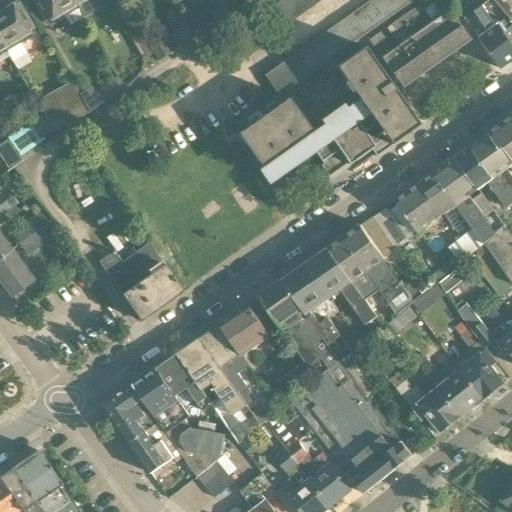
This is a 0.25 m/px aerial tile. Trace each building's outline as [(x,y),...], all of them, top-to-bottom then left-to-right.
[(83,18),(72,0),(34,0),(50,26),(65,17),(70,26),(83,18)] [(72,0),(83,18),(85,22),(99,14),(92,1),(94,0),(72,0)] [(202,0),(180,13),(193,34),(227,14),(218,0),(202,0)] [(299,16),(288,0),(283,0),(278,4),(291,22),(299,16)] [(301,0),(288,0),(299,16),(308,10),(301,0)] [(315,0),(301,0),(308,10),(317,3),(315,0)] [(391,16),(379,0),(371,0),(368,3),(382,22),(391,16)] [(400,9),(394,0),(379,0),(391,16),(400,9)] [(410,2),(408,0),(394,0),(400,9),(410,2)] [(511,0),(488,0),(484,4),(491,14),(507,22),(511,25),(511,0)] [(382,22),(368,3),(358,9),(372,29),(382,22)] [(291,22),(278,4),(269,10),(282,28),(291,22)] [(0,43),(6,53),(34,36),(16,5),(2,13),(0,10),(0,43)] [(469,40),(474,37),(474,36),(466,26),(453,7),(380,59),(402,89),(469,41),(469,40)] [(511,25),(507,22),(491,14),(487,17),(479,7),(471,12),(476,19),(466,26),(474,36),(474,37),(497,69),(511,58),(511,25)] [(372,29),(358,9),(349,16),(363,36),(372,29)] [(413,10),(402,18),(407,24),(418,16),(413,10)] [(193,34),(180,13),(166,22),(178,43),(193,34)] [(363,36),(349,16),(339,23),(353,42),(363,36)] [(407,24),(402,18),(391,26),(395,32),(407,24)] [(353,42),(339,23),(330,30),(344,49),(353,42)] [(153,55),(148,46),(138,29),(128,35),(143,60),(153,55)] [(344,49),(330,30),(320,36),(334,56),(344,49)] [(384,40),(380,33),(368,41),(373,48),(384,40)] [(334,56),(320,36),(311,43),(325,63),(334,56)] [(148,46),(153,55),(156,60),(169,52),(160,38),(148,46)] [(325,63),(311,43),(302,50),(316,69),(325,63)] [(270,189),(316,157),(321,165),(319,167),(328,179),(336,176),(342,169),(369,150),(376,158),(395,145),(393,143),(418,125),(363,48),(335,68),(359,102),(313,135),(288,99),(237,135),(263,172),(260,174),(270,189)] [(316,69),(302,50),(292,56),(306,76),(316,69)] [(306,76),(292,56),(283,63),(297,83),(306,76)] [(297,83),(283,63),(273,70),(287,90),(297,83)] [(287,90),(273,70),(264,77),(278,96),(287,90)] [(80,96),(89,113),(125,87),(118,77),(94,94),(90,88),(80,96)] [(89,113),(80,96),(72,82),(37,101),(55,133),(89,113)] [(511,118),(490,135),(501,149),(504,147),(511,157),(511,118)] [(7,140),(19,156),(43,139),(32,124),(24,131),(22,129),(7,140)] [(497,176),(511,195),(511,157),(504,147),(501,149),(490,135),(471,148),(493,178),(497,176)] [(19,156),(7,140),(0,144),(0,157),(9,170),(22,160),(19,156)] [(457,158),(480,190),(489,184),(506,210),(511,205),(511,195),(497,176),(493,178),(471,148),(457,158)] [(434,175),(485,244),(511,283),(511,235),(496,214),(487,220),(473,202),(483,195),(480,190),(457,158),(434,175)] [(432,277),(438,282),(485,244),(434,175),(396,202),(419,234),(446,215),(463,239),(450,249),(455,257),(432,277)] [(0,218),(19,205),(8,190),(0,195),(0,218)] [(20,245),(51,222),(43,211),(12,235),(20,245)] [(414,302),(414,301),(401,283),(399,285),(382,261),(396,251),(374,218),(343,239),(379,291),(397,316),(413,304),(414,303),(414,302)] [(51,222),(20,245),(27,255),(59,232),(51,222)] [(121,256),(136,247),(127,231),(111,240),(121,256)] [(0,259),(10,252),(0,238),(0,259)] [(329,250),(365,301),(379,291),(343,239),(329,250)] [(113,253),(98,263),(139,322),(182,292),(149,244),(121,263),(113,253)] [(306,265),(332,303),(336,300),(333,296),(341,290),(366,326),(377,319),(365,301),(329,250),(306,265)] [(10,252),(0,259),(0,282),(11,297),(32,281),(10,252)] [(323,339),(340,363),(353,355),(329,320),(339,313),(332,303),(306,265),(284,281),(323,339)] [(330,371),(340,364),(340,363),(323,339),(284,281),(260,298),(309,369),(322,359),(330,371)] [(413,304),(420,313),(429,307),(420,297),(414,301),(414,302),(414,303),(413,304)] [(232,343),(249,367),(260,384),(272,376),(261,360),(260,360),(253,350),(271,337),(249,305),(216,328),(228,346),(232,343)] [(511,319),(491,336),(482,324),(466,305),(457,312),(464,321),(471,331),(486,348),(495,341),(507,356),(510,354),(511,355),(511,319)] [(396,335),(404,328),(396,319),(388,325),(396,335)] [(454,329),(462,338),(471,331),(464,321),(454,329)] [(200,339),(247,406),(256,400),(237,374),(249,367),(232,343),(228,346),(216,328),(200,339)] [(486,348),(471,331),(462,338),(471,350),(455,363),(484,400),(504,384),(491,368),(497,363),(486,348)] [(178,355),(202,391),(212,406),(238,445),(262,428),(247,406),(200,339),(178,355)] [(422,370),(430,364),(416,347),(409,352),(422,370)] [(156,369),(175,397),(187,389),(203,412),(212,406),(202,391),(178,355),(156,369)] [(484,400),(455,363),(439,375),(430,364),(422,370),(431,381),(461,418),(484,400)] [(291,403),(300,415),(313,431),(314,430),(365,495),(413,456),(340,364),(330,371),(291,403)] [(133,386),(158,423),(183,459),(196,477),(204,488),(224,472),(216,462),(219,459),(224,436),(190,429),(185,420),(189,418),(175,397),(156,369),(133,386)] [(365,370),(360,375),(357,371),(352,376),(368,396),(379,388),(365,370)] [(399,372),(389,380),(396,390),(406,382),(399,372)] [(461,418),(431,381),(416,394),(406,382),(396,390),(422,423),(428,418),(441,434),(461,418)] [(129,444),(158,423),(133,386),(103,406),(129,444)] [(266,423),(267,424),(286,449),(330,508),(341,499),(353,490),(324,453),(314,461),(299,442),(313,431),(300,415),(287,425),(283,420),(285,418),(280,411),(269,420),(266,423)] [(183,459),(158,423),(129,444),(151,475),(173,459),(176,464),(183,459)] [(273,436),(266,426),(260,430),(267,440),(273,436)] [(324,511),(330,508),(286,449),(274,459),(292,481),(282,488),(301,511),(324,511)] [(79,511),(38,451),(12,469),(40,511),(43,511),(45,511),(46,511),(79,511)] [(0,478),(0,480),(21,511),(46,511),(45,511),(43,511),(40,511),(12,469),(0,478)] [(213,499),(233,483),(224,472),(204,488),(213,499)] [(261,476),(240,492),(255,511),(253,511),(274,511),(260,494),(270,487),(261,476)] [(0,511),(21,511),(0,480),(0,511)] [(511,508),(511,489),(503,502),(511,508)]
